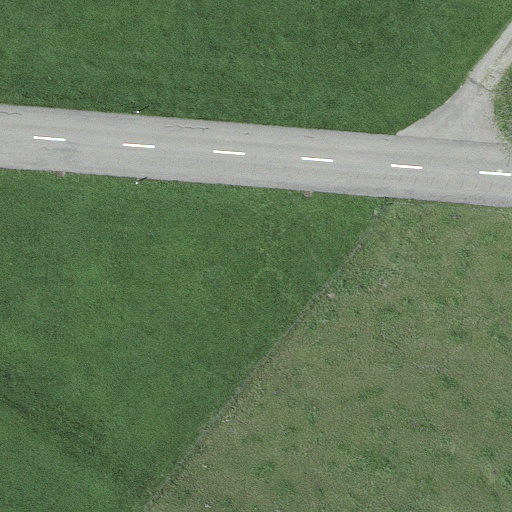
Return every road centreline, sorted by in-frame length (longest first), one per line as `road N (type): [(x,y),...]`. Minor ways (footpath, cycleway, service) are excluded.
road 1 (tertiary): [(511,175),(0,135)]
road 2 (track): [(443,170),(482,80),(511,45)]
